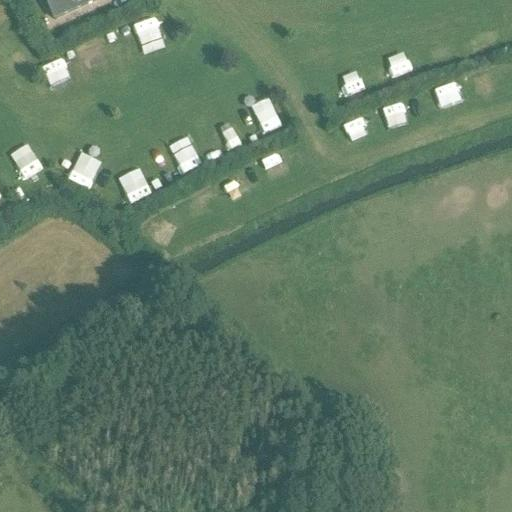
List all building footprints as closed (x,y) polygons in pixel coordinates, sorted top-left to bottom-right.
[(45,0),(54,20),(98,0),(45,0)] [(126,43),(142,35),(132,16),(116,24),(126,43)] [(15,26),(0,35),(0,43),(7,54),(25,42),(15,26)] [(88,69),(107,60),(95,34),(76,42),(88,69)] [(61,53),(38,61),(46,80),(68,72),(61,53)] [(475,67),(480,85),(495,81),(490,63),(475,67)] [(442,78),(427,84),(435,105),(449,100),(442,78)] [(242,105),(256,131),(274,122),(261,96),(242,105)] [(225,126),(207,138),(218,154),(236,143),(225,126)] [(254,153),(265,171),(282,161),(271,143),(254,153)] [(188,145),(167,153),(174,173),(195,165),(188,145)] [(20,148),(2,160),(13,177),(31,165),(20,148)] [(63,168),(81,184),(95,167),(77,152),(63,168)] [(237,162),(218,170),(230,197),(249,189),(237,162)] [(181,214),(199,205),(191,187),(172,196),(181,214)] [(139,243),(158,245),(160,226),(141,224),(139,243)]
